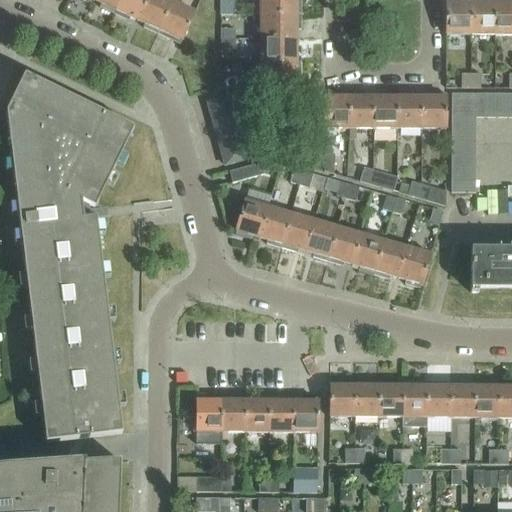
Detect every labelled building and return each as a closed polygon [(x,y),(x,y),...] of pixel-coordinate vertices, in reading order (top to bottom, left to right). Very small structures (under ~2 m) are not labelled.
[(121,0),(94,0),(94,3),(101,6),(100,9),(114,16),(121,0)] [(137,23),(147,0),(121,0),(114,16),(128,23),(129,20),(137,23)] [(157,36),(172,3),(165,0),(147,0),(137,23),(144,27),(143,30),(157,36)] [(235,3),(234,0),(220,0),(220,16),(230,16),(230,3),(235,3)] [(297,0),(296,0),(258,0),(259,16),(300,16),(300,0),(297,0)] [(470,37),(470,3),(461,3),(461,1),(446,1),(446,3),(445,3),(445,37),(470,37)] [(494,37),(494,1),(478,1),(478,3),(470,3),(470,37),(494,37)] [(511,36),(511,3),(509,3),(509,1),(494,1),(494,37),(511,36)] [(180,43),(194,13),(172,3),(157,36),(171,43),(173,39),(180,43)] [(300,32),(300,16),(259,16),(258,40),(297,40),(297,32),(300,32)] [(235,30),(220,30),(220,40),(235,40),(235,30)] [(235,50),(235,40),(220,40),(220,50),(235,50)] [(296,48),(297,40),(258,40),(258,64),(299,64),(300,48),(296,48)] [(299,80),(299,64),(258,64),(258,88),(296,89),(296,80),(299,80)] [(470,89),(470,75),(460,75),(460,89),(470,89)] [(481,75),(470,75),(470,89),(481,89),(481,75)] [(121,435),(95,219),(90,220),(88,207),(94,210),(133,130),(24,77),(9,107),(11,121),(6,122),(45,444),(121,435)] [(235,78),(220,77),(220,88),(235,88),(235,78)] [(348,130),(348,94),(333,93),(333,97),(324,97),(323,130),(348,130)] [(372,130),(372,97),(364,97),(364,94),(348,94),(348,130),(372,130)] [(396,131),(396,94),(381,94),(381,98),(372,97),(372,130),(396,131)] [(419,131),(420,98),(412,98),(412,94),(396,94),(396,131),(419,131)] [(444,131),(445,95),(429,95),(429,98),(420,98),(419,131),(444,131)] [(486,119),(486,95),(450,95),(450,119),(474,119),(486,119)] [(498,119),(498,95),(486,95),(486,119),(498,119)] [(509,119),(509,95),(498,95),(498,119),(509,119)] [(207,104),(212,122),(236,116),(231,97),(207,104)] [(248,159),(236,116),(212,122),(224,166),(248,159)] [(474,132),(474,119),(450,119),(450,132),(474,132)] [(474,144),(474,132),(450,132),(450,144),(474,144)] [(474,157),(474,144),(450,144),(450,157),(474,157)] [(333,157),(323,157),(323,172),(333,175),(333,157)] [(474,169),(474,157),(450,157),(450,169),(474,169)] [(255,159),(254,164),(254,165),(250,179),(262,176),(265,161),(255,159)] [(250,179),(254,165),(228,173),(231,184),(250,179)] [(369,185),(373,171),(363,169),(359,182),(369,185)] [(474,182),(474,169),(450,169),(450,182),(474,182)] [(299,187),(303,172),(293,170),(289,184),(299,187)] [(382,174),(373,171),(369,185),(378,188),(382,174)] [(313,175),(303,172),(299,187),(308,189),(313,175)] [(415,199),(419,185),(409,182),(408,186),(399,184),(396,193),(415,199)] [(474,194),(474,182),(450,182),(450,194),(474,194)] [(345,200),(349,186),(339,183),(335,197),(345,200)] [(443,193),(419,185),(415,199),(443,207),(443,193)] [(358,189),(349,186),(345,200),(354,203),(358,189)] [(391,214),(395,200),(386,197),(381,211),(391,214)] [(405,203),(395,200),(391,214),(400,217),(405,203)] [(257,239),(268,208),(244,201),(235,232),(236,233),(235,235),(249,240),(250,236),(257,239)] [(279,249),(289,214),(268,208),(257,239),(265,241),(264,244),(279,249)] [(437,228),(440,219),(442,214),(431,211),(427,226),(437,228)] [(303,252),(313,221),(289,214),(279,249),(295,253),(296,250),(303,252)] [(325,262),(336,228),(313,221),(303,252),(311,254),(310,258),(325,262)] [(350,266),(359,235),(336,228),(325,262),(341,267),(342,264),(350,266)] [(372,276),(382,242),(359,235),(350,266),(358,268),(357,271),(372,276)] [(396,280),(405,248),(382,242),(372,276),(387,280),(388,277),(396,280)] [(420,287),(432,245),(425,243),(422,253),(405,248),(396,280),(404,282),(403,285),(417,289),(418,287),(420,287)] [(511,246),(470,246),(469,294),(471,294),(471,290),(511,289),(511,246)] [(353,419),(353,387),(345,387),(345,384),(330,384),(330,386),(328,386),(328,419),(353,419)] [(377,419),(377,384),(361,384),(361,387),(353,387),(353,419),(356,419),(356,429),(371,429),(371,419),(377,419)] [(401,419),(401,387),(393,387),(393,384),(377,384),(377,419),(401,419)] [(409,387),(401,387),(401,419),(402,419),(402,429),(410,429),(410,419),(425,419),(425,384),(409,384),(409,387)] [(449,420),(449,388),(441,388),(441,384),(425,384),(425,419),(449,420)] [(473,420),(473,384),(457,384),(457,388),(449,388),(449,420),(473,420)] [(497,420),(498,388),(489,388),(490,384),(473,384),(473,420),(497,420)] [(511,419),(511,384),(506,385),(506,388),(498,388),(497,420),(511,419)] [(220,435),(220,398),(204,398),(204,402),(195,402),(195,418),(192,418),(192,434),(195,434),(195,446),(221,446),(221,435),(220,435)] [(244,435),(244,402),(236,402),(236,398),(220,398),(220,435),(221,435),(244,435)] [(268,435),(268,399),(252,398),(252,402),(244,402),(244,435),(268,435)] [(292,435),(292,403),(284,403),(285,399),(268,399),(268,435),(292,435)] [(316,435),(316,399),(300,399),(300,403),(292,403),(292,435),(316,435)] [(461,435),(443,435),(443,448),(460,449),(461,435)] [(354,465),(354,451),(343,451),(343,465),(354,465)] [(364,451),(354,451),(354,465),(364,465),(364,451)] [(402,465),(402,451),(392,451),(392,465),(402,465)] [(412,451),(402,451),(402,465),(412,465),(412,451)] [(450,466),(450,451),(440,451),(440,465),(450,466)] [(460,451),(450,451),(450,466),(460,466),(460,451)] [(498,466),(498,451),(488,452),(488,466),(498,466)] [(508,451),(498,451),(498,466),(508,466),(508,451)] [(0,511),(117,511),(120,463),(115,463),(89,465),(43,468),(43,467),(20,469),(0,470),(0,511)] [(317,469),(292,468),(292,494),(306,495),(317,494),(317,480),(317,469)] [(364,485),(364,471),(354,471),(353,485),(364,485)] [(373,485),(374,471),(364,471),(364,485),(373,485)] [(411,486),(411,471),(401,471),(401,486),(411,486)] [(421,486),(421,471),(411,471),(411,486),(421,486)] [(461,487),(461,471),(451,472),(450,486),(461,487)] [(498,487),(498,472),(483,472),(472,472),(472,486),(483,487),(483,488),(497,488),(498,487)] [(511,486),(511,472),(498,472),(498,487),(511,486)] [(219,479),(194,479),(194,494),(219,494),(219,479)] [(231,479),(219,479),(219,494),(230,494),(231,479)] [(268,494),(268,479),(258,479),(259,494),(268,494)] [(279,479),(268,479),(268,494),(278,494),(279,479)] [(218,511),(219,500),(195,499),(195,511),(218,511)] [(229,511),(229,500),(219,500),(218,511),(229,511)] [(268,511),(269,500),(258,500),(257,511),(268,511)] [(279,511),(279,500),(269,500),(268,511),(279,511)] [(315,511),(315,500),(305,500),(305,511),(315,511)] [(325,511),(325,500),(315,500),(315,511),(325,511)]
